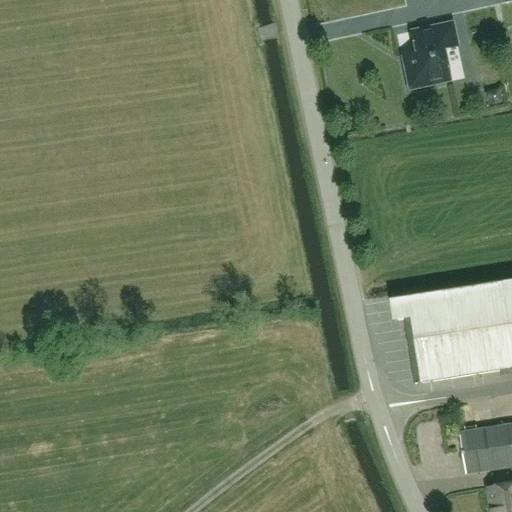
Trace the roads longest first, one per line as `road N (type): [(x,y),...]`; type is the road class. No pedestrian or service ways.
road 1 (tertiary): [(381,409),(288,0)]
road 2 (track): [(377,398),(329,411),(190,511)]
road 3 (unclassified): [(381,409),(511,387)]
